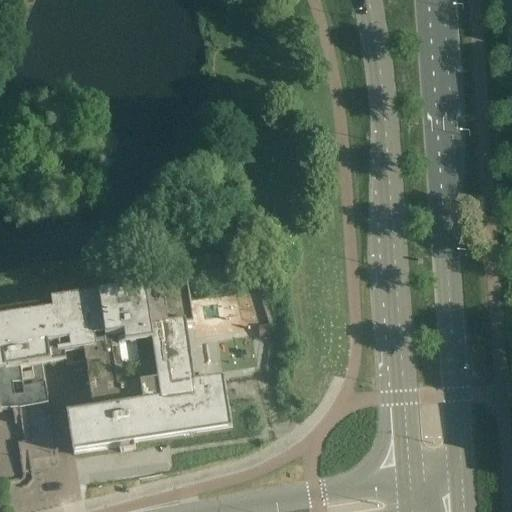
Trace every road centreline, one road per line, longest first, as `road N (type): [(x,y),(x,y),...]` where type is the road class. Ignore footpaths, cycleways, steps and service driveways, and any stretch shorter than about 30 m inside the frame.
road 1 (secondary): [(470,494),(435,0)]
road 2 (secondary): [(371,0),(410,481)]
road 3 (residential): [(410,481),(210,511)]
